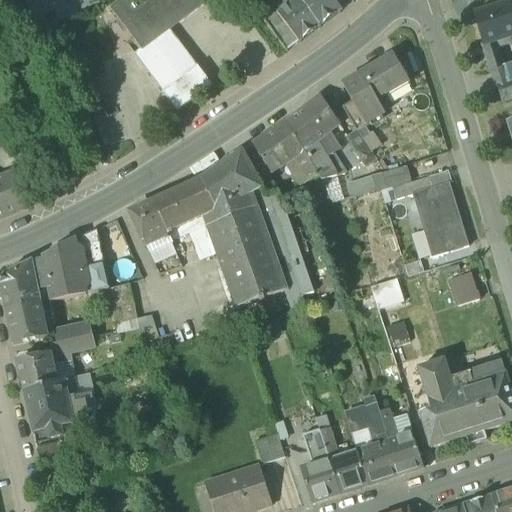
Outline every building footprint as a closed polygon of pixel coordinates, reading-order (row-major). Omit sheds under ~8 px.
[(126,32),(141,52),(143,53),(170,32),(212,0),(125,0),(111,11),(120,24),(126,32)] [(273,32),(282,25),(267,4),(263,0),(253,0),(251,2),(267,24),(273,32)] [(271,0),(268,3),(267,4),(282,25),(298,46),(300,45),(321,29),(299,0),(298,0),(271,0)] [(299,0),(321,29),(341,13),(331,0),(299,0)] [(511,5),(480,16),(490,47),(511,39),(511,5)] [(273,32),(288,52),(299,44),(278,16),(267,24),(273,32)] [(122,35),(126,32),(120,24),(116,27),(122,35)] [(198,69),(170,32),(143,53),(141,52),(135,57),(164,95),(163,95),(177,113),(212,87),(198,69)] [(486,48),(494,75),(509,71),(508,68),(502,48),(511,45),(511,39),(490,47),(486,48)] [(352,104),(366,127),(380,118),(373,104),(377,102),(387,96),(386,95),(407,83),(409,87),(410,86),(394,57),(357,79),(366,95),(352,104)] [(511,85),(511,82),(509,71),(494,75),(498,90),(511,85)] [(366,95),(357,79),(343,87),(352,104),(366,95)] [(499,92),(502,105),(511,102),(511,85),(498,90),(498,92),(499,92)] [(321,97),(286,125),(305,155),(317,145),(331,134),(340,127),(321,97)] [(373,104),(380,118),(385,115),(377,102),(373,104)] [(342,110),(356,133),(357,132),(366,127),(352,104),(342,110)] [(272,177),(300,158),(305,155),(286,125),(252,147),(272,177)] [(363,141),(357,132),(356,133),(346,139),(366,169),(377,162),(372,155),(363,141)] [(331,134),(317,145),(327,160),(333,156),(342,151),(331,134)] [(374,134),(363,141),(372,155),(383,148),(374,134)] [(305,155),(320,177),(323,182),(346,175),(333,156),(327,160),(317,145),(305,155)] [(243,154),(260,185),(268,180),(272,177),(252,147),(243,154)] [(202,181),(217,213),(254,196),(263,192),(264,191),(260,185),(243,154),(225,165),(202,181)] [(320,177),(305,155),(300,158),(302,163),(298,165),(310,183),(320,177)] [(386,175),(377,162),(366,169),(373,179),(386,175)] [(373,179),(372,179),(376,193),(376,194),(408,185),(404,170),(386,175),(373,179)] [(19,172),(0,179),(0,221),(31,208),(31,206),(30,206),(19,172)] [(449,174),(428,180),(432,192),(450,186),(453,186),(449,174)] [(346,175),(323,182),(326,186),(332,206),(353,200),(348,186),(346,175)] [(326,186),(323,182),(320,177),(310,183),(309,184),(315,193),(326,186)] [(348,186),(353,200),(376,193),(372,179),(348,186)] [(278,193),(268,180),(260,185),(264,191),(263,192),(266,199),(278,193)] [(428,180),(394,191),(397,202),(414,197),(432,192),(428,180)] [(168,236),(169,236),(203,220),(217,213),(202,181),(153,204),(154,205),(168,236)] [(433,258),(433,260),(469,249),(450,186),(432,192),(414,197),(415,202),(421,220),(425,234),(433,258)] [(288,293),(285,294),(291,311),(306,307),(303,299),(314,295),(287,215),(286,215),(278,193),(266,199),(263,192),(254,196),(288,293)] [(203,220),(217,257),(236,312),(285,294),(288,293),(254,196),(217,213),(203,220)] [(421,220),(415,202),(403,206),(409,224),(421,220)] [(131,216),(147,250),(171,240),(169,236),(168,236),(154,205),(131,216)] [(191,236),(200,263),(217,257),(203,220),(169,236),(171,240),(172,244),(191,236)] [(97,233),(86,238),(87,246),(99,243),(97,233)] [(419,262),(433,258),(425,234),(411,237),(419,262)] [(86,238),(75,244),(53,254),(43,259),(43,261),(44,262),(33,265),(42,307),(47,305),(107,292),(110,291),(99,243),(87,246),(86,238)] [(172,244),(171,240),(147,250),(150,256),(173,245),(172,244)] [(53,253),(53,254),(75,244),(74,243),(53,253)] [(173,245),(150,256),(155,268),(178,257),(173,245)] [(422,263),(404,268),(407,280),(426,275),(422,263)] [(6,314),(42,307),(33,265),(33,264),(5,278),(2,285),(1,288),(6,314)] [(449,283),(458,309),(480,302),(471,276),(449,283)] [(371,290),(377,312),(404,304),(397,282),(371,290)] [(107,292),(115,327),(138,322),(130,287),(110,291),(107,292)] [(47,305),(42,307),(47,330),(53,328),(47,305)] [(50,343),(47,330),(42,307),(6,314),(14,351),(50,343)] [(138,322),(115,327),(117,334),(155,325),(152,318),(138,322)] [(279,320),(265,325),(270,340),(284,335),(279,320)] [(411,346),(404,324),(387,329),(394,351),(411,346)] [(54,336),(56,347),(90,339),(88,328),(54,336)] [(90,339),(56,347),(59,359),(72,356),(92,351),(90,339)] [(53,360),(59,359),(56,347),(51,348),(53,356),(53,360)] [(17,364),(24,393),(59,385),(53,360),(53,356),(17,364)] [(59,359),(53,360),(59,385),(66,383),(77,380),(72,356),(59,359)] [(421,417),(431,451),(466,440),(485,434),(511,425),(511,395),(503,366),(451,382),(445,363),(419,371),(430,407),(425,409),(426,415),(421,417)] [(77,380),(66,383),(69,400),(74,399),(76,406),(85,404),(84,400),(93,397),(88,377),(77,380)] [(66,383),(59,385),(24,393),(33,436),(47,433),(49,443),(81,435),(77,416),(87,413),(85,404),(76,406),(74,399),(69,400),(66,383)] [(376,406),(379,416),(388,413),(385,403),(376,406)] [(373,442),(375,448),(388,443),(379,416),(376,406),(345,416),(351,436),(365,431),(369,444),(373,442)] [(379,416),(388,443),(397,440),(392,422),(388,413),(379,416)] [(397,440),(413,436),(414,435),(408,418),(392,422),(397,440)] [(320,432),(320,434),(330,431),(327,419),(317,423),(320,432)] [(320,434),(329,463),(338,460),(335,448),(336,448),(330,431),(320,434)] [(351,436),(357,453),(375,448),(373,442),(369,444),(365,431),(351,436)] [(303,438),(312,468),(329,463),(320,434),(320,432),(303,438)] [(485,434),(466,440),(469,448),(487,442),(485,434)] [(255,443),(264,468),(286,460),(277,436),(255,443)] [(413,436),(397,440),(388,443),(400,478),(424,470),(413,436)] [(400,478),(388,443),(375,448),(357,453),(369,488),(400,478)] [(36,450),(39,464),(59,459),(56,445),(36,450)] [(357,453),(338,460),(329,463),(341,497),(369,488),(357,453)] [(312,468),(302,471),(313,506),(341,497),(329,463),(312,468)] [(205,486),(213,511),(259,511),(271,508),(258,468),(205,486)] [(496,511),(511,511),(511,492),(492,498),(496,511)] [(464,510),(464,511),(496,511),(492,498),(464,507),(464,510)]
